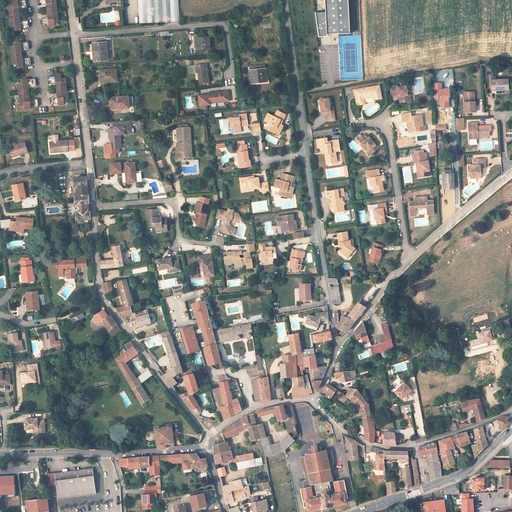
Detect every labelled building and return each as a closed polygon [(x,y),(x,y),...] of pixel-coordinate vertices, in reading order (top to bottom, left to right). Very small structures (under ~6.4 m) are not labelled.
[(15,12),(15,9),(23,8),(22,4),(22,0),(13,1),(13,0),(12,0),(7,1),(8,5),(4,6),(7,28),(11,27),(11,32),(17,31),(17,30),(26,28),(25,24),(25,21),(16,22),(16,19),(15,12)] [(57,22),(54,0),(35,0),(36,2),(36,5),(45,4),(45,7),(46,15),(46,17),(38,19),(38,23),(39,26),(48,25),(48,27),(53,26),(53,22),(57,22)] [(138,0),(139,23),(180,21),(179,0),(138,0)] [(351,34),(349,0),(326,0),(327,11),(318,12),(319,35),(351,34)] [(209,45),(208,35),(195,36),(196,47),(209,45)] [(19,51),(19,50),(26,49),(25,45),(25,41),(18,42),(18,41),(12,42),(13,46),(8,46),(10,64),(15,63),(15,68),(21,67),(21,66),(28,65),(28,61),(27,57),(20,58),(19,56),(19,51)] [(107,57),(105,41),(92,41),(93,58),(107,57)] [(208,81),(206,62),(194,64),(195,72),(199,71),(201,82),(208,81)] [(115,79),(115,67),(99,67),(99,80),(115,79)] [(267,81),(265,68),(249,70),(250,83),(267,81)] [(67,98),(64,75),(60,76),(59,72),(53,73),(53,75),(45,75),(46,79),(46,82),(54,81),(55,84),(56,92),(56,95),(47,96),(48,99),(48,103),(57,102),(57,104),(63,103),(63,99),(67,98)] [(25,89),(24,86),(33,85),(32,80),(32,77),(23,78),(23,76),(17,77),(18,82),(14,82),(17,104),(21,104),(21,109),(27,108),(26,106),(36,104),(35,101),(35,98),(26,99),(25,95),(25,89)] [(508,90),(508,79),(490,80),(490,89),(496,89),(496,90),(508,90)] [(406,93),(405,83),(403,84),(403,85),(397,86),(396,84),(389,85),(390,95),(398,94),(398,95),(400,95),(400,97),(400,98),(400,99),(400,100),(400,101),(409,100),(408,93),(406,93)] [(450,97),(449,89),(442,89),(441,83),(434,83),(435,101),(440,100),(440,108),(449,107),(449,97),(450,97)] [(362,97),(374,95),(375,99),(381,98),(379,85),(360,89),(360,90),(354,91),(356,103),(360,102),(363,101),(362,97)] [(476,110),(475,100),(473,100),(473,90),(464,90),(465,110),(476,110)] [(229,102),(228,92),(208,94),(208,96),(199,96),(200,106),(210,106),(210,104),(217,104),(225,103),(225,102),(229,102)] [(127,106),(127,95),(109,96),(110,107),(127,106)] [(366,106),(365,98),(372,97),(373,99),(375,99),(374,95),(362,97),(363,101),(360,102),(361,106),(366,106)] [(331,108),(329,98),(320,99),(322,113),(328,112),(330,121),(336,120),(334,107),(331,108)] [(279,122),(281,119),(283,120),(287,113),(278,109),(274,116),(268,113),(264,120),(268,122),(271,124),(269,127),(269,128),(277,133),(279,128),(281,129),(283,124),(279,122)] [(423,124),(421,113),(410,114),(410,111),(400,112),(401,120),(406,120),(406,121),(404,122),(406,131),(422,129),(421,124),(423,124)] [(248,125),(246,113),(239,115),(239,117),(233,118),(232,117),(228,118),(229,126),(233,126),(233,130),(241,129),(240,125),(243,125),(243,126),(248,125)] [(119,134),(130,133),(130,123),(129,120),(112,121),(113,129),(107,129),(108,138),(109,138),(110,144),(103,144),(104,153),(118,152),(118,148),(120,148),(119,134)] [(490,124),(480,124),(480,126),(477,126),(477,124),(477,120),(468,121),(468,137),(477,137),(477,135),(489,134),(488,130),(487,130),(487,128),(490,128),(490,124)] [(261,131),(260,123),(252,124),(253,131),(261,131)] [(190,156),(189,126),(176,127),(177,144),(176,144),(176,154),(181,154),(181,156),(190,156)] [(65,139),(56,140),(55,134),(50,134),(51,140),(47,141),(49,151),(58,149),(58,151),(66,150),(66,149),(65,139)] [(375,146),(373,143),(369,138),(368,139),(365,135),(358,139),(362,144),(360,145),(363,149),(365,148),(368,152),(370,150),(373,153),(380,148),(377,145),(375,146)] [(340,151),(339,140),(330,141),(329,142),(328,142),(327,142),(327,141),(326,138),(316,139),(318,148),(319,148),(319,149),(319,151),(320,152),(321,152),(323,152),(325,152),(325,153),(325,154),(326,164),(335,163),(334,158),(337,157),(336,152),(340,151)] [(27,151),(23,141),(7,147),(10,155),(18,152),(19,154),(27,151)] [(248,161),(246,145),(238,146),(236,146),(238,155),(239,155),(240,163),(239,163),(239,168),(250,167),(250,161),(248,161)] [(430,169),(428,159),(427,159),(425,152),(423,152),(414,153),(413,154),(415,162),(417,161),(419,170),(417,171),(418,176),(427,175),(426,170),(430,169)] [(485,164),(484,156),(472,156),(472,162),(467,163),(467,170),(470,170),(470,175),(474,175),(479,175),(479,170),(477,170),(477,164),(480,165),(485,164)] [(160,168),(167,166),(165,159),(158,161),(160,168)] [(125,171),(126,182),(136,181),(133,161),(124,162),(124,168),(120,169),(119,162),(109,163),(110,173),(125,171)] [(382,180),(384,180),(385,180),(386,180),(385,175),(381,176),(380,169),(367,171),(368,178),(370,178),(371,184),(374,186),(375,190),(380,189),(380,191),(384,191),(383,185),(382,180)] [(453,188),(452,173),(451,173),(443,173),(442,173),(443,189),(453,188)] [(276,188),(279,189),(283,189),(282,196),(292,198),(292,192),(293,192),(294,186),(291,186),(291,182),(294,183),(295,176),(283,174),(282,181),(277,180),(276,188)] [(87,204),(86,187),(84,177),(72,178),(73,189),(75,189),(76,199),(74,199),(77,220),(89,219),(89,218),(88,213),(86,213),(86,208),(86,205),(87,204)] [(269,190),(268,182),(260,183),(259,178),(254,179),(248,179),(248,178),(240,179),(241,188),(249,187),(249,189),(254,189),(260,188),(261,191),(269,190)] [(173,189),(170,181),(168,182),(164,184),(163,180),(161,181),(165,192),(173,189)] [(26,197),(23,182),(12,184),(14,193),(15,193),(17,200),(26,197)] [(347,193),(345,191),(344,188),(326,191),(327,196),(334,199),(334,202),(333,203),(334,207),(336,207),(336,211),(345,210),(344,207),(346,206),(348,202),(347,193)] [(434,214),(432,200),(427,200),(427,196),(413,197),(413,202),(408,202),(410,216),(415,215),(414,208),(426,207),(427,214),(434,214)] [(206,214),(208,205),(197,201),(194,210),(196,211),(195,213),(196,214),(196,216),(193,217),(197,226),(205,222),(207,214),(206,214)] [(384,224),(382,214),(384,214),(387,213),(385,204),(376,205),(377,210),(373,211),(374,216),(371,216),(370,219),(371,224),(373,226),(384,224)] [(165,231),(164,218),(159,219),(159,217),(155,217),(154,209),(144,210),(145,226),(150,226),(154,229),(160,228),(160,232),(165,231)] [(230,234),(232,228),(229,222),(231,218),(234,216),(235,217),(236,219),(238,221),(243,217),(239,212),(238,214),(235,211),(229,209),(228,211),(218,209),(215,217),(223,220),(221,227),(223,232),(230,234)] [(300,231),(298,224),(296,224),(296,221),(295,215),(279,217),(280,226),(283,226),(286,225),(287,233),(300,231)] [(32,229),(33,218),(16,217),(15,221),(9,221),(8,231),(18,232),(18,228),(24,228),(32,229)] [(351,257),(357,249),(351,245),(350,240),(348,239),(347,231),(337,233),(339,243),(343,243),(343,246),(344,250),(343,251),(351,257)] [(276,254),(274,247),(265,248),(264,243),(259,244),(260,252),(261,252),(263,263),(273,261),(273,259),(272,255),(276,254)] [(250,259),(250,253),(255,253),(254,245),(254,244),(251,244),(247,244),(245,244),(246,252),(243,252),(243,254),(240,254),(240,252),(234,252),(234,251),(226,252),(226,256),(224,256),(225,261),(228,261),(229,263),(233,262),(237,265),(242,264),(243,266),(247,265),(247,268),(249,270),(252,269),(251,260),(250,259)] [(382,251),(383,246),(375,244),(369,260),(376,263),(378,258),(380,259),(382,254),(381,253),(382,251)] [(123,265),(119,245),(110,247),(113,260),(101,262),(102,268),(123,265)] [(302,271),(304,261),(300,260),(301,256),(304,257),(305,252),(295,249),(294,249),(292,258),(293,259),(291,268),(302,271)] [(87,264),(86,250),(74,251),(74,253),(67,254),(67,258),(57,259),(57,266),(60,266),(61,272),(65,272),(65,274),(68,274),(68,276),(77,275),(77,272),(78,270),(77,269),(78,267),(78,264),(87,264)] [(213,276),(211,255),(201,256),(202,263),(204,277),(213,276)] [(179,271),(177,260),(171,261),(170,258),(156,260),(157,270),(166,268),(166,270),(171,269),(172,272),(179,271)] [(33,275),(32,260),(22,262),(23,277),(24,277),(25,282),(36,281),(35,275),(33,275)] [(119,277),(118,269),(113,269),(113,271),(107,272),(108,278),(119,277)] [(344,284),(352,284),(351,276),(343,277),(344,284)] [(338,287),(337,278),(328,279),(330,287),(338,287)] [(134,306),(125,281),(119,283),(127,308),(134,306)] [(111,291),(109,282),(103,284),(103,287),(105,293),(111,291)] [(311,294),(310,285),(299,285),(300,302),(309,302),(309,295),(311,294)] [(173,291),(175,297),(186,293),(184,287),(173,291)] [(341,303),(338,287),(330,287),(332,304),(341,303)] [(40,311),(38,292),(27,293),(28,305),(31,305),(31,312),(40,311)] [(346,331),(368,304),(364,301),(362,303),(355,298),(352,303),(353,304),(345,316),(342,315),(338,326),(346,331)] [(215,339),(204,301),(191,305),(201,342),(215,339)] [(130,314),(127,308),(117,311),(122,316),(130,314)] [(112,318),(109,314),(107,315),(105,313),(102,315),(103,317),(100,320),(107,330),(116,324),(112,318)] [(319,328),(321,322),(329,321),(327,313),(316,315),(315,318),(308,317),(306,325),(319,328)] [(150,323),(148,314),(136,317),(139,326),(150,323)] [(369,343),(361,321),(358,325),(356,328),(357,331),(354,333),(356,340),(361,338),(363,345),(369,343)] [(385,321),(380,323),(386,342),(391,341),(385,321)] [(244,339),(244,337),(251,336),(251,338),(255,338),(253,330),(257,330),(256,325),(217,331),(214,332),(217,344),(218,345),(224,344),(224,343),(244,339)] [(224,361),(221,348),(218,345),(217,344),(216,344),(215,339),(201,342),(201,344),(197,345),(192,327),(173,332),(181,356),(201,350),(206,366),(224,361)] [(490,329),(479,332),(482,342),(493,339),(490,329)] [(57,343),(55,332),(45,334),(47,342),(48,349),(57,348),(57,349),(63,348),(62,342),(57,343)] [(312,344),(332,339),(331,332),(311,336),(312,344)] [(26,352),(24,341),(21,341),(20,333),(10,335),(11,343),(13,343),(15,343),(17,353),(26,352)] [(294,375),(292,363),(298,361),(297,354),(299,354),(301,353),(298,335),(289,337),(292,356),(283,358),(284,365),(281,366),(283,377),(285,377),(294,375)] [(178,357),(171,336),(164,339),(173,369),(166,374),(171,380),(179,374),(183,371),(178,357)] [(386,342),(370,348),(373,355),(383,352),(384,351),(393,348),(391,341),(386,342)] [(127,362),(139,354),(137,351),(130,342),(125,345),(128,350),(114,358),(133,388),(140,383),(155,374),(151,369),(137,378),(127,362)] [(159,361),(149,349),(147,350),(156,363),(159,361)] [(304,383),(301,366),(299,354),(297,354),(298,361),(292,363),(294,375),(295,377),(294,390),(293,391),(292,391),(292,398),(303,396),(308,395),(311,393),(309,381),(304,383)] [(317,365),(314,354),(304,357),(306,365),(310,365),(311,365),(311,367),(317,367),(317,365)] [(321,380),(325,369),(327,364),(317,365),(317,367),(311,367),(312,381),(321,380)] [(41,383),(38,366),(29,367),(30,374),(22,375),(23,381),(27,381),(28,385),(33,384),(41,383)] [(258,372),(257,366),(248,367),(250,375),(259,374),(258,372)] [(272,402),(270,377),(266,377),(264,370),(258,372),(259,374),(259,378),(263,401),(264,403),(272,402)] [(351,378),(349,371),(334,374),(335,379),(338,378),(339,383),(355,380),(354,377),(351,378)] [(11,386),(10,376),(3,376),(3,372),(0,372),(0,383),(3,383),(4,386),(11,386)] [(199,390),(193,373),(184,376),(189,391),(182,394),(185,397),(194,393),(197,392),(197,391),(199,390)] [(180,383),(177,379),(181,377),(179,374),(171,380),(176,386),(180,383)] [(230,387),(227,375),(220,377),(223,386),(228,406),(235,404),(237,413),(242,411),(242,410),(239,400),(234,401),(230,387)] [(263,401),(259,378),(253,380),(257,402),(263,401)] [(318,386),(321,380),(312,381),(313,391),(318,386)] [(402,399),(412,389),(404,382),(395,392),(402,399)] [(140,383),(133,388),(142,404),(150,398),(140,383)] [(332,400),(337,389),(331,383),(330,383),(328,383),(327,384),(326,384),(325,388),(329,390),(326,395),(332,400)] [(228,406),(223,386),(215,388),(226,420),(237,413),(235,404),(228,406)] [(350,397),(358,388),(347,388),(344,392),(350,397)] [(369,404),(358,388),(350,397),(355,401),(356,400),(359,403),(362,415),(370,413),(369,404)] [(125,391),(120,393),(126,406),(131,404),(125,391)] [(194,393),(185,397),(194,408),(201,405),(194,393)] [(485,418),(479,398),(463,401),(466,412),(473,409),(477,421),(478,420),(485,418)] [(201,405),(194,408),(199,415),(203,410),(201,405)] [(287,421),(283,405),(277,406),(268,408),(259,410),(258,411),(260,417),(276,413),(278,423),(279,423),(287,421)] [(400,414),(399,405),(391,406),(393,416),(400,414)] [(257,424),(255,413),(250,415),(248,416),(250,426),(257,424)] [(374,430),(370,413),(362,415),(365,431),(365,438),(367,439),(374,440),(374,430)] [(245,428),(243,418),(239,420),(235,422),(227,428),(222,431),(225,440),(238,433),(245,428)] [(505,426),(504,418),(495,420),(495,424),(499,424),(500,430),(505,426)] [(50,434),(49,422),(42,422),(42,420),(29,421),(30,431),(38,430),(39,432),(44,432),(44,434),(50,434)] [(260,437),(258,425),(257,424),(250,426),(248,426),(252,439),(260,437)] [(270,446),(265,424),(258,425),(260,437),(265,455),(282,452),(280,444),(270,446)] [(173,446),(171,425),(154,427),(156,448),(159,448),(164,447),(173,446)] [(484,436),(482,425),(479,426),(473,428),(476,438),(485,436),(484,436)] [(470,443),(467,432),(465,432),(453,436),(455,441),(460,440),(461,445),(468,444),(469,443),(470,443)] [(394,444),(394,434),(383,433),(383,443),(386,444),(394,444)] [(296,440),(290,434),(280,444),(282,452),(286,451),(296,440)] [(357,457),(355,441),(354,440),(344,435),(347,451),(345,452),(346,459),(357,457)] [(458,449),(459,446),(461,445),(460,440),(455,441),(453,436),(439,441),(443,457),(451,455),(453,461),(462,459),(461,454),(459,454),(458,449)] [(486,444),(485,436),(476,438),(477,446),(478,452),(479,452),(482,448),(486,444)] [(229,449),(226,443),(214,446),(215,456),(231,451),(231,448),(229,449)] [(440,457),(437,443),(419,447),(419,450),(420,454),(425,453),(426,458),(440,457)] [(315,478),(311,479),(312,484),(315,483),(318,497),(314,498),(312,488),(301,490),(305,509),(309,508),(309,511),(311,511),(329,508),(347,504),(347,501),(349,500),(346,482),(334,484),(336,493),(332,494),(329,481),(332,480),(331,475),(326,477),(323,462),(328,461),(333,460),(330,450),(320,452),(319,447),(308,448),(310,455),(300,457),(302,467),(308,466),(312,465),(315,478)] [(383,462),(382,452),(382,450),(376,449),(369,447),(368,450),(375,452),(376,461),(375,462),(375,468),(384,468),(383,462)] [(234,459),(231,451),(215,456),(217,465),(234,460),(234,459)] [(408,460),(407,452),(385,451),(382,452),(383,462),(408,460)] [(254,458),(252,452),(238,456),(238,458),(240,462),(254,458)] [(195,464),(194,455),(192,455),(188,455),(169,456),(163,457),(163,461),(171,461),(171,464),(183,463),(184,464),(186,464),(195,464)] [(209,466),(208,463),(207,461),(201,461),(201,457),(198,455),(194,455),(195,464),(195,468),(210,468),(209,466)] [(453,461),(451,455),(443,457),(445,465),(449,464),(454,464),(453,461)] [(164,473),(163,461),(163,457),(155,457),(144,458),(144,472),(154,472),(154,475),(164,475),(164,473)] [(444,476),(440,457),(426,458),(429,474),(423,475),(425,483),(436,479),(440,477),(444,476)] [(144,472),(144,458),(132,459),(128,459),(129,469),(135,469),(135,472),(144,472)] [(331,475),(328,461),(323,462),(326,477),(331,475)] [(195,468),(195,464),(186,464),(186,473),(186,474),(195,474),(195,468)] [(95,492),(91,467),(43,474),(46,496),(56,494),(57,497),(95,492)] [(411,487),(409,467),(401,468),(404,490),(411,487)] [(226,478),(223,468),(218,469),(221,479),(226,478)] [(0,493),(14,493),(13,474),(0,475),(0,493)] [(483,489),(483,482),(484,482),(484,476),(475,476),(475,478),(471,479),(472,489),(483,489)] [(271,489),(269,481),(261,483),(263,491),(271,489)] [(397,493),(396,482),(387,483),(389,496),(395,494),(397,493)] [(460,493),(458,482),(457,483),(450,485),(444,487),(445,494),(460,493)] [(245,489),(243,483),(233,485),(233,486),(223,489),(225,495),(231,493),(233,497),(246,493),(245,489)] [(251,498),(249,487),(245,489),(246,493),(233,497),(231,493),(225,495),(228,505),(229,505),(251,498)] [(156,508),(156,499),(158,499),(158,490),(150,491),(150,495),(148,495),(148,508),(156,508)] [(207,509),(203,494),(193,497),(191,497),(194,511),(207,509)] [(461,506),(472,505),(472,498),(468,499),(468,494),(461,494),(462,499),(461,499),(461,506)] [(48,511),(46,497),(26,500),(27,511),(48,511)] [(444,511),(443,500),(422,503),(422,511),(444,511)] [(269,510),(267,501),(251,505),(252,511),(267,511),(269,510)]
